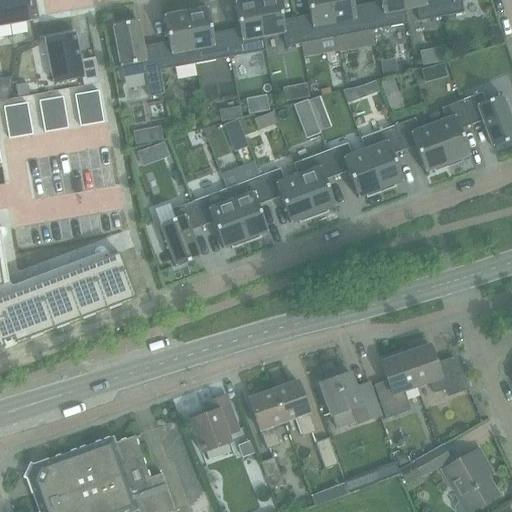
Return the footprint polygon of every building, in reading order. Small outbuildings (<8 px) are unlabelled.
[(0,0),(0,26),(32,20),(28,0),(0,0)] [(238,29),(225,31),(230,58),(265,51),(255,0),(242,0),(243,1),(233,3),(238,29)] [(255,0),(265,51),(301,44),(296,18),(283,20),(279,0),(255,0)] [(305,0),(309,16),(296,18),(301,44),(336,38),(328,0),(305,0)] [(328,0),(336,38),(372,31),(367,5),(354,7),(352,0),(328,0)] [(379,0),(379,2),(367,5),(372,31),(406,24),(401,0),(379,0)] [(401,0),(406,24),(441,18),(437,0),(401,0)] [(437,0),(441,18),(463,13),(461,2),(471,0),(437,0)] [(196,7),(184,9),(194,65),(230,58),(225,31),(213,34),(208,8),(197,10),(196,7)] [(167,43),(154,45),(159,71),(194,65),(184,9),(172,11),(172,14),(162,16),(167,43)] [(159,71),(154,45),(142,47),(137,21),(112,26),(116,47),(113,47),(116,63),(119,63),(120,67),(122,78),(140,74),(140,75),(144,74),(149,98),(164,95),(159,71)] [(75,33),(45,39),(53,84),(81,78),(83,86),(99,83),(94,58),(80,61),(75,33)] [(392,80),(380,85),(385,99),(397,94),(392,80)] [(27,83),(15,85),(17,97),(29,95),(27,83)] [(306,85),(294,88),(297,101),(309,99),(306,85)] [(98,91),(86,93),(87,101),(99,99),(98,91)] [(86,93),(74,95),(75,103),(87,101),(86,93)] [(485,102),(481,93),(461,101),(470,126),(482,121),(492,148),(511,140),(511,125),(509,117),(511,116),(506,101),(503,102),(501,96),(485,102)] [(62,97),(50,99),(52,108),(64,105),(62,97)] [(50,99),(39,101),(40,110),(52,108),(50,99)] [(99,99),(87,101),(89,109),(100,107),(99,99)] [(307,100),(294,105),(300,122),(314,117),(307,100)] [(87,101),(75,103),(77,111),(89,109),(87,101)] [(442,121),(432,125),(448,168),(463,163),(461,159),(469,157),(459,130),(470,126),(461,101),(438,110),(442,121)] [(27,103),(15,105),(16,114),(28,112),(27,103)] [(15,105),(3,108),(4,116),(16,114),(15,105)] [(64,105),(52,108),(53,115),(65,113),(64,105)] [(322,106),(312,110),(320,132),(330,128),(322,106)] [(100,107),(89,109),(90,117),(102,115),(100,107)] [(52,108),(40,110),(41,117),(53,115),(52,108)] [(239,108),(228,109),(231,121),(241,119),(239,108)] [(89,109),(77,111),(78,119),(90,117),(89,109)] [(28,112),(16,114),(18,121),(29,119),(28,112)] [(65,113),(53,115),(54,123),(66,121),(65,113)] [(16,114),(4,116),(6,123),(18,121),(16,114)] [(53,115),(41,117),(43,125),(54,123),(53,115)] [(102,115),(90,117),(91,125),(103,123),(102,115)] [(90,117),(78,119),(79,127),(91,125),(90,117)] [(448,168),(432,125),(421,129),(417,118),(396,126),(405,150),(414,147),(424,173),(432,170),(433,174),(448,168)] [(29,119),(18,121),(19,129),(31,127),(29,119)] [(237,120),(224,125),(229,139),(242,133),(237,120)] [(18,121),(6,123),(7,131),(19,129),(18,121)] [(66,121),(54,123),(56,131),(68,129),(66,121)] [(54,123),(43,125),(44,133),(56,131),(54,123)] [(403,151),(394,126),(360,139),(364,150),(380,194),(395,188),(394,185),(402,182),(392,155),(403,151)] [(31,127),(19,129),(20,137),(32,135),(31,127)] [(19,129),(7,131),(8,139),(20,137),(19,129)] [(347,144),(326,152),(335,176),(346,172),(356,199),(364,196),(365,199),(380,194),(364,150),(351,155),(347,144)] [(335,176),(326,152),(293,165),(297,175),(313,219),(327,214),(326,210),(334,207),(324,181),(335,176)] [(279,170),(258,177),(268,202),(279,198),(289,224),(297,221),(298,225),(313,219),(297,175),(283,181),(279,170)] [(258,177),(225,190),(245,244),(260,239),(259,236),(266,233),(256,206),(268,202),(258,177)] [(245,244),(225,190),(192,202),(201,227),(211,223),(221,250),(229,247),(230,250),(245,244)] [(159,225),(161,231),(158,232),(164,247),(167,246),(175,267),(200,258),(190,231),(201,227),(192,202),(171,210),(174,219),(159,225)] [(0,349),(4,348),(2,342),(12,338),(14,344),(30,338),(28,332),(38,328),(40,334),(56,328),(54,322),(64,319),(66,324),(82,318),(80,312),(90,309),(93,315),(109,309),(106,303),(117,299),(119,305),(135,299),(118,253),(0,297),(0,349)] [(448,399),(450,398),(468,391),(456,361),(437,368),(429,345),(380,363),(388,385),(375,390),(381,409),(386,420),(410,411),(403,393),(429,383),(433,395),(445,390),(448,399)] [(380,417),(374,403),(368,384),(354,389),(349,373),(319,384),(331,418),(352,410),(358,425),(380,417)] [(315,434),(303,400),(297,381),(272,390),(284,424),(295,420),(302,438),(315,434)] [(274,428),(284,424),(272,390),(248,399),(267,452),(281,447),(274,428)] [(239,433),(232,415),(225,396),(204,404),(207,414),(189,420),(202,454),(229,444),(227,437),(239,433)] [(38,511),(174,511),(161,474),(149,479),(135,436),(116,443),(113,436),(49,459),(36,467),(30,480),(32,494),(38,511)] [(325,471),(337,466),(328,440),(316,444),(325,471)] [(420,473),(423,478),(452,461),(444,447),(417,463),(416,462),(399,471),(405,481),(420,473)] [(473,511),(481,507),(498,497),(482,470),(488,467),(479,451),(462,461),(444,472),(461,501),(456,507),(456,511),(473,511)] [(270,492),(284,487),(274,461),(261,466),(270,492)] [(394,463),(381,468),(385,478),(398,473),(394,463)] [(356,477),(343,481),(343,483),(345,488),(347,493),(360,488),(356,477)] [(331,488),(310,496),(313,505),(334,497),(331,488)]
